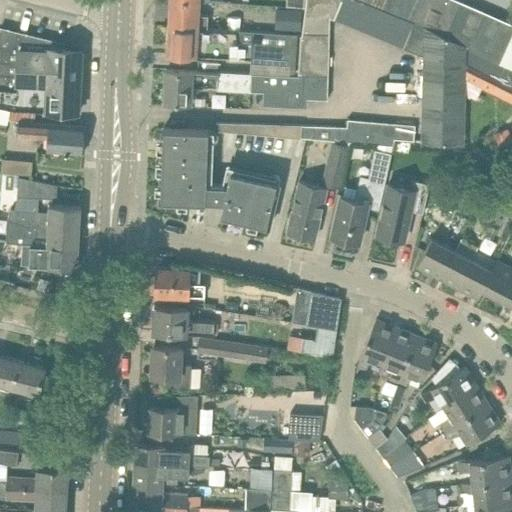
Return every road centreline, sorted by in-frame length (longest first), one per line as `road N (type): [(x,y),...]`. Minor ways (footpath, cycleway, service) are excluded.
road 1 (residential): [(511,386),(459,328),(398,295),(110,226)]
road 2 (tertiary): [(110,226),(118,13)]
road 3 (tertiary): [(98,511),(106,337)]
